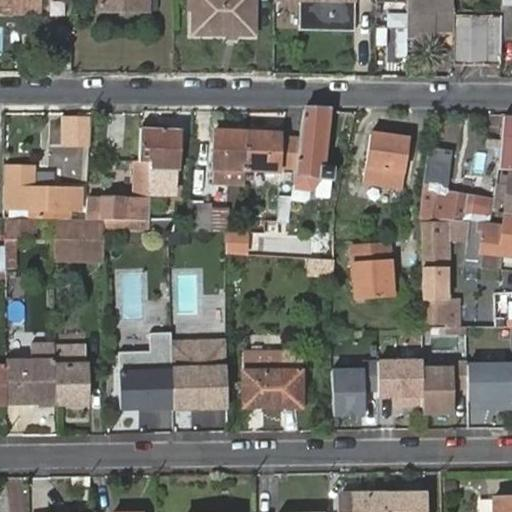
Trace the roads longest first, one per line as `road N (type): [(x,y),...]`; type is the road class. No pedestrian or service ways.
road 1 (residential): [(0,459),(511,453)]
road 2 (residential): [(0,93),(511,98)]
